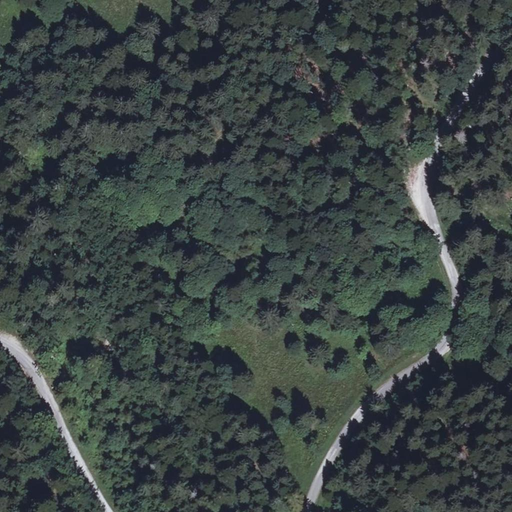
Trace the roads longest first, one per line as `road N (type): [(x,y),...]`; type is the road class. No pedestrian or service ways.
road 1 (tertiary): [(308,511),(353,422),(435,345),(453,317),(427,160),(464,83),(511,27)]
road 2 (tertiary): [(0,344),(35,367),(118,511)]
